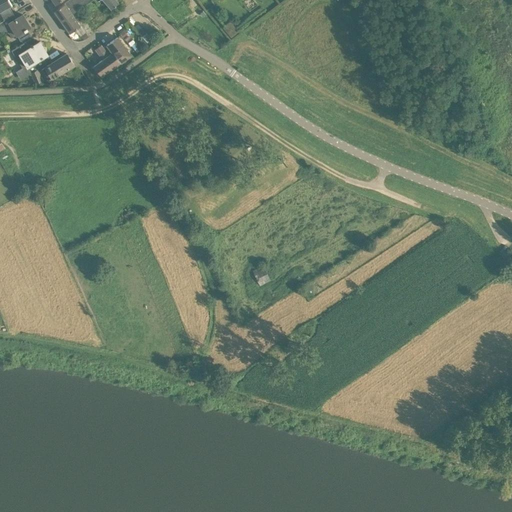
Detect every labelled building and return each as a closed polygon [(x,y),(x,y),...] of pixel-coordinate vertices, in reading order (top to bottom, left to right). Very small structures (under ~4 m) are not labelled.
[(0,0),(0,13),(4,20),(13,15),(13,14),(9,7),(12,5),(8,0),(0,0)] [(71,14),(91,0),(69,0),(64,4),(71,14)] [(103,0),(111,9),(118,3),(114,0),(103,0)] [(80,26),(71,14),(64,4),(54,11),(70,34),(76,29),(81,36),(85,33),(80,26)] [(16,19),(13,15),(4,20),(0,22),(0,33),(3,31),(8,33),(11,38),(16,35),(20,42),(30,35),(28,36),(25,31),(27,30),(27,29),(30,27),(23,15),(16,19)] [(138,30),(148,42),(152,38),(143,26),(138,30)] [(109,56),(116,66),(120,63),(130,56),(117,38),(117,37),(106,45),(112,53),(109,56)] [(147,44),(143,39),(135,46),(139,50),(147,44)] [(39,42),(29,48),(26,42),(11,52),(16,59),(23,70),(25,68),(29,74),(46,64),(43,58),(43,57),(47,55),(42,47),(41,48),(38,43),(40,42),(39,42)] [(93,67),(101,77),(107,72),(116,66),(109,56),(101,45),(95,50),(103,60),(93,67)] [(71,60),(68,57),(66,54),(41,71),(49,81),(73,65),(71,60)] [(42,81),(38,69),(30,74),(35,84),(42,81)] [(266,266),(254,270),(259,284),(270,280),(266,266)]
